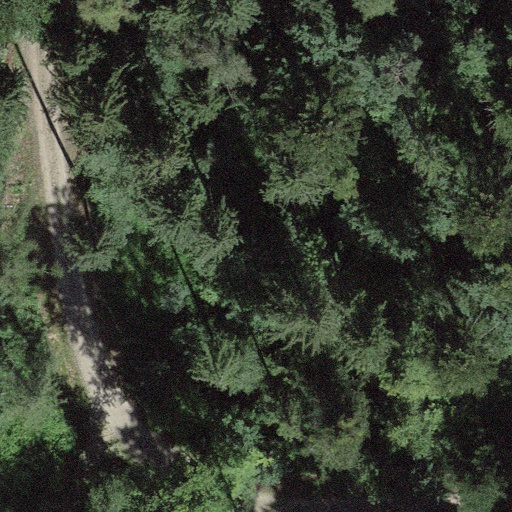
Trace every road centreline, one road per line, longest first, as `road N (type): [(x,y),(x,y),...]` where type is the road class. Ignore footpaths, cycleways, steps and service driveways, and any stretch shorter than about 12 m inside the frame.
road 1 (track): [(38,0),(98,388),(224,494),(364,511)]
road 2 (track): [(398,511),(511,458)]
